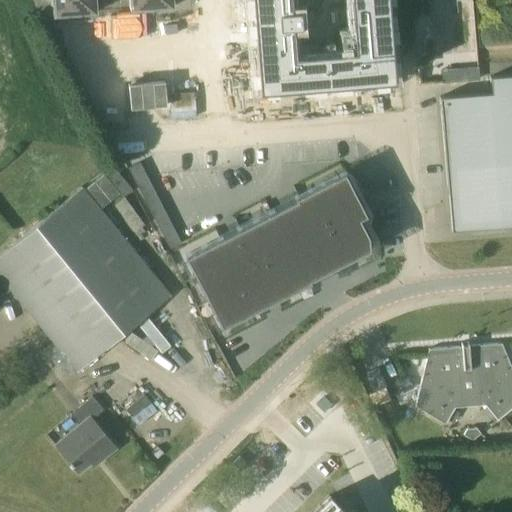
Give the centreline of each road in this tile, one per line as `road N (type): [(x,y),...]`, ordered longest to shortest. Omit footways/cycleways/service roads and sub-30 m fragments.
road 1 (unclassified): [(421,288),(331,328),(141,511)]
road 2 (residential): [(421,288),(408,166),(361,124),(217,134)]
road 3 (residential): [(210,44),(73,53)]
